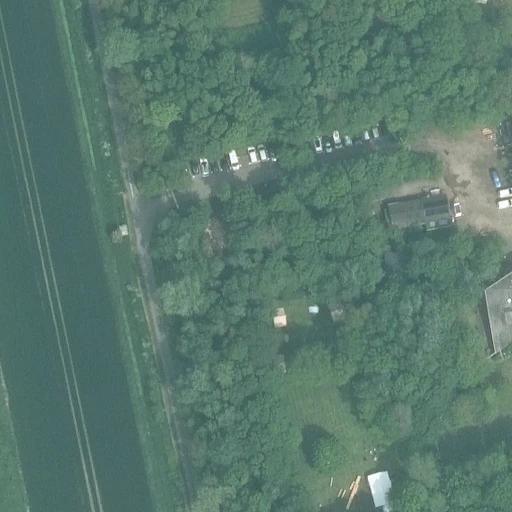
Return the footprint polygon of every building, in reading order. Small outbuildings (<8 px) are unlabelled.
[(390,50),(373,10),(353,19),(369,58),(390,50)] [(385,208),(391,234),(451,221),(448,208),(446,195),(385,208)] [(309,207),(285,212),(290,236),(314,231),(309,207)] [(411,254),(386,254),(386,292),(411,292),(411,254)] [(511,280),(481,302),(493,359),(511,346),(511,280)]
